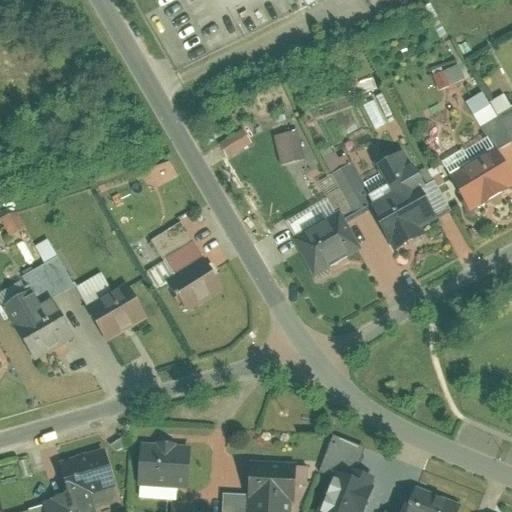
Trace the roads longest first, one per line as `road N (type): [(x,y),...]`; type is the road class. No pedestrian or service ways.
road 1 (residential): [(104,0),(307,349)]
road 2 (residential): [(307,349),(0,438)]
road 3 (residential): [(307,349),(373,412),(511,476)]
road 4 (residential): [(511,250),(364,333),(307,349)]
